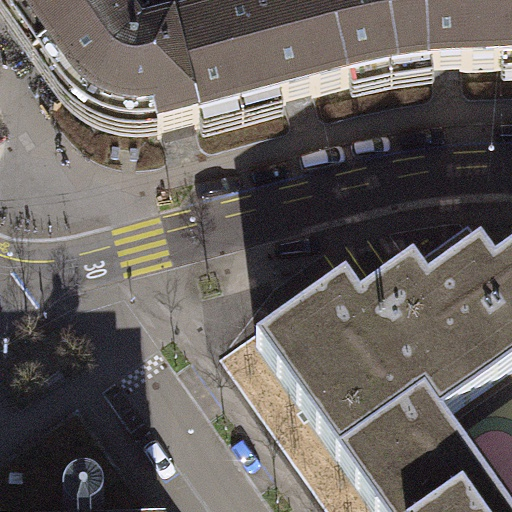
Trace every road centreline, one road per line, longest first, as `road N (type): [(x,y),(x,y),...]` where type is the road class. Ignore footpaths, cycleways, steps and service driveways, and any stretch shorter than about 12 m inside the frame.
road 1 (residential): [(74,267),(321,197),(511,169)]
road 2 (residential): [(74,267),(236,511)]
